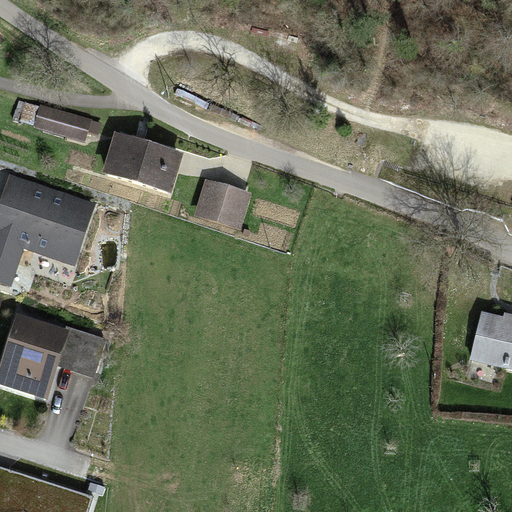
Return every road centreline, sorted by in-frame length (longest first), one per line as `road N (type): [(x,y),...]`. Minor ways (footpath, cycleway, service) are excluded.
road 1 (unclassified): [(0,5),(202,131),(511,251)]
road 2 (track): [(502,152),(367,118),(212,42),(174,41),(145,52),(131,92)]
